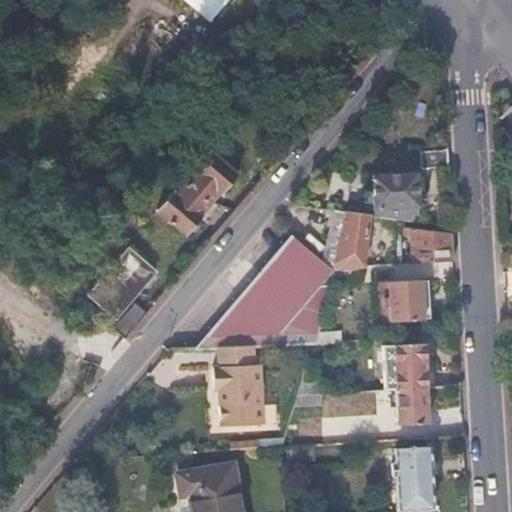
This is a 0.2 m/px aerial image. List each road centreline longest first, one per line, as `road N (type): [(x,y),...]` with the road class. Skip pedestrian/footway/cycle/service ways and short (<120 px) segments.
road 1 (tertiary): [(497,4),(466,30),(461,55),(489,511)]
road 2 (residential): [(439,0),(136,359)]
road 3 (residential): [(136,359),(7,511)]
road 4 (residential): [(136,359),(45,330),(0,293)]
